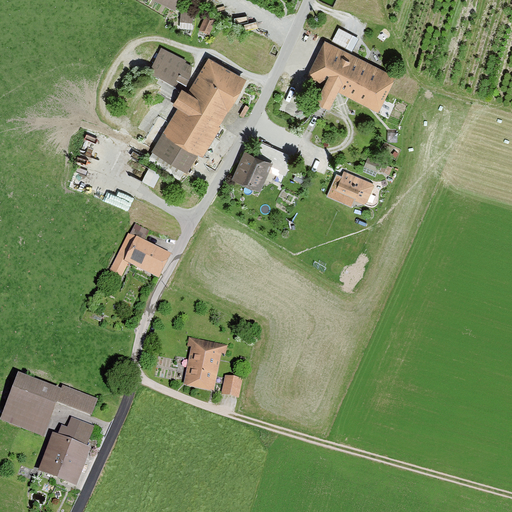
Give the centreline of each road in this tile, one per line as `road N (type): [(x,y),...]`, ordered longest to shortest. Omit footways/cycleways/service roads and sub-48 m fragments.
road 1 (residential): [(77,511),(135,378),(158,291),(309,0)]
road 2 (track): [(135,378),(511,496)]
